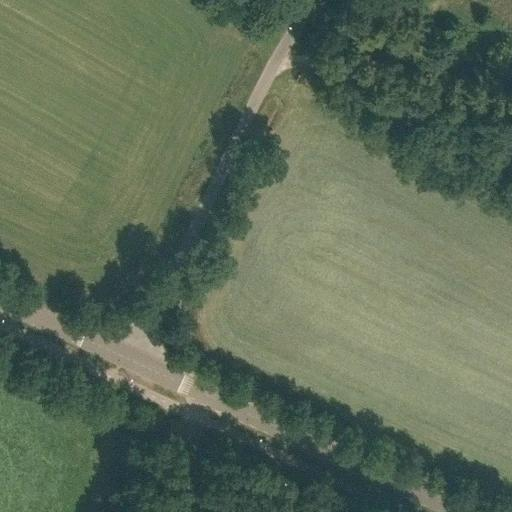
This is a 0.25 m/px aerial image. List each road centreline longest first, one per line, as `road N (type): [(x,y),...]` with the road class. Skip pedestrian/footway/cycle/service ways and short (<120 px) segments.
road 1 (unclassified): [(134,360),(269,73),(315,0)]
road 2 (tertiary): [(134,360),(459,511)]
road 3 (tertiary): [(0,300),(134,360)]
road 4 (track): [(183,511),(184,428),(201,392)]
